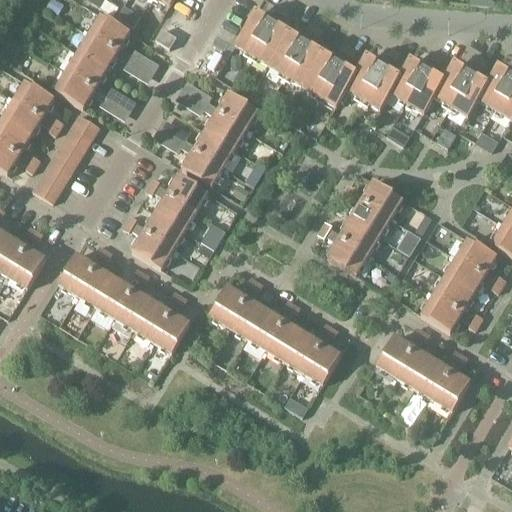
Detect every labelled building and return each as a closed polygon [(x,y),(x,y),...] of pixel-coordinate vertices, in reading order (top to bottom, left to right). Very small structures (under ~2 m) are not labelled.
[(153,0),(170,10),(175,0),(153,0)] [(272,12),(274,14),(282,18),(285,20),(289,14),(276,6),(272,12)] [(251,60),(268,70),(288,37),(276,29),(282,18),(274,14),(268,24),(272,27),(251,60)] [(234,50),(251,60),(272,27),(268,24),(255,16),(234,50)] [(118,56),(120,53),(129,37),(100,19),(88,39),(118,56)] [(309,26),(308,28),(305,33),(308,34),(316,39),(318,41),(322,34),(309,26)] [(155,45),(169,53),(170,52),(169,51),(174,42),(175,43),(176,42),(162,33),(155,45)] [(285,80),(302,91),(322,58),(309,50),(316,39),(308,34),(301,45),(305,47),(285,80)] [(268,70),(285,80),(305,47),(301,45),(288,37),(268,70)] [(126,67),(131,59),(120,53),(118,56),(88,39),(77,57),(106,75),(115,60),(126,67)] [(339,53),(341,55),(349,59),(352,61),(356,55),(343,47),(339,53)] [(383,57),(385,58),(393,63),(396,65),(400,58),(387,50),(383,57)] [(427,60),(429,62),(437,66),(440,68),(444,61),(431,53),(427,60)] [(349,59),(341,55),(335,65),(339,68),(318,101),(336,112),(346,95),(346,94),(355,78),(343,70),(349,59)] [(131,73),(135,67),(139,60),(132,56),(131,59),(126,67),(124,69),(131,73)] [(106,75),(77,57),(65,76),(95,94),(97,90),(106,75)] [(475,57),(473,59),(470,63),(473,65),(481,70),(483,71),(487,65),(475,57)] [(302,91),(318,101),(339,68),(335,65),(322,58),(302,91)] [(393,63),(385,58),(379,69),(383,71),(362,104),(380,115),(390,98),(399,81),(387,73),(393,63)] [(365,61),(355,78),(346,94),(346,95),(362,104),(383,71),(379,69),(365,61)] [(437,66),(429,62),(423,72),(427,75),(406,108),(423,118),(434,101),(443,85),(443,84),(430,77),(437,66)] [(409,64),(399,81),(390,98),(406,108),(427,75),(423,72),(409,64)] [(473,65),(467,76),(470,78),(450,111),(467,122),(478,105),(477,104),(487,88),(474,80),(481,70),(473,65)] [(453,67),(443,84),(443,85),(434,101),(450,111),(470,78),(467,76),(453,67)] [(477,104),(478,105),(494,115),(511,85),(511,79),(510,79),(497,71),(487,88),(477,104)] [(54,95),(83,113),(92,98),(103,104),(108,97),(97,90),(95,94),(65,76),(54,95)] [(511,76),(510,79),(511,79),(511,85),(494,115),(511,125),(511,123),(511,76)] [(42,123),(44,119),(54,104),(24,86),(13,105),(42,123)] [(108,111),(112,104),(116,98),(109,94),(108,97),(103,104),(101,107),(108,111)] [(219,113),(208,107),(204,114),(214,121),(217,117),(246,135),(258,116),(228,98),(219,113)] [(203,100),(199,106),(196,113),(202,117),(204,114),(208,107),(210,104),(203,100)] [(50,133),(55,126),(44,119),(42,123),(13,105),(1,124),(30,142),(40,127),(50,133)] [(205,136),(234,154),(246,135),(217,117),(214,121),(205,136)] [(73,129),(93,142),(99,132),(79,119),(73,129)] [(63,127),(61,126),(56,123),(55,126),(50,133),(49,136),(55,140),(63,127)] [(30,142),(1,124),(0,125),(0,148),(19,160),(21,157),(30,142)] [(88,151),(93,142),(73,129),(67,138),(88,151)] [(223,172),(234,154),(205,136),(196,151),(185,144),(181,152),(191,158),(194,154),(223,172)] [(181,137),(177,144),(173,150),(179,154),(181,152),(185,144),(187,141),(181,137)] [(82,160),(88,151),(67,138),(61,148),(82,160)] [(0,175),(7,180),(17,164),(27,171),(32,163),(21,157),(19,160),(0,148),(0,175)] [(56,157),(76,170),(82,160),(61,148),(56,157)] [(211,192),(223,172),(194,154),(191,158),(182,174),(211,192)] [(70,179),(76,170),(56,157),(50,167),(70,179)] [(40,164),(39,163),(34,160),(32,163),(27,171),(26,173),(32,177),(40,164)] [(65,188),(70,179),(50,167),(44,176),(65,188)] [(499,169),(496,174),(504,179),(507,174),(499,169)] [(59,198),(65,188),(44,176),(38,185),(59,198)] [(169,195),(158,189),(153,197),(164,203),(166,199),(196,217),(207,198),(178,180),(169,195)] [(153,182),(149,189),(145,195),(152,199),(153,197),(158,189),(160,186),(153,182)] [(53,208),(59,198),(38,185),(32,195),(53,208)] [(391,223),(402,204),(373,186),(364,202),(353,195),(348,203),(359,209),(361,205),(391,223)] [(355,192),(351,190),(348,188),(340,201),(347,205),(348,203),(353,195),(355,192)] [(155,218),(184,236),(196,217),(166,199),(164,203),(155,218)] [(350,224),(379,242),(391,223),(361,205),(359,209),(350,224)] [(511,214),(502,230),(511,235),(511,214)] [(173,255),(184,236),(155,218),(146,233),(135,226),(130,234),(141,241),(143,237),(173,255)] [(129,237),(130,234),(135,226),(137,224),(130,220),(122,233),(129,237)] [(330,233),(325,240),(336,247),(338,243),(368,261),(379,242),(350,224),(341,239),(330,233)] [(324,243),(325,240),(330,233),(332,230),(325,226),(317,239),(324,243)] [(511,235),(502,230),(490,249),(511,262),(511,235)] [(26,237),(28,239),(36,244),(39,245),(43,239),(30,231),(26,237)] [(143,237),(141,241),(132,256),(161,274),(173,255),(143,237)] [(28,239),(22,250),(26,252),(8,281),(27,293),(45,264),(29,254),(36,244),(28,239)] [(7,240),(0,251),(0,276),(8,281),(26,252),(22,250),(7,240)] [(338,243),(336,247),(327,262),(356,280),(368,261),(338,243)] [(484,281),(487,277),(496,261),(467,243),(455,263),(484,281)] [(95,257),(98,258),(105,263),(108,264),(112,258),(99,250),(95,257)] [(98,258),(91,269),(95,271),(77,300),(96,312),(114,283),(99,273),(105,263),(98,258)] [(95,271),(91,269),(76,259),(58,289),(77,300),(95,271)] [(493,291),(497,283),(487,277),(484,281),(455,263),(444,282),(473,299),(482,285),(493,291)] [(137,273),(135,275),(133,280),(135,281),(143,286),(146,287),(150,281),(137,273)] [(115,323),(133,335),(151,306),(136,296),(143,286),(135,281),(129,292),(133,294),(115,323)] [(246,288),(248,290),(256,294),(259,296),(263,289),(250,281),(246,288)] [(506,285),(504,284),(499,281),(497,283),(493,291),(491,294),(498,298),(506,285)] [(473,299),(444,282),(432,300),(462,318),(464,314),(473,299)] [(96,312),(115,323),(133,294),(129,292),(114,283),(96,312)] [(248,290),(242,300),(246,303),(228,332),(247,343),(265,314),(250,305),(256,294),(248,290)] [(242,300),(227,291),(209,320),(228,332),(246,303),(242,300)] [(183,310),(186,306),(187,304),(174,296),(170,302),(173,304),(180,309),(183,310)] [(421,320),(450,338),(459,322),(470,328),(475,321),(464,314),(462,318),(432,300),(421,320)] [(173,304),(166,315),(170,317),(152,346),(172,358),(189,329),(174,319),(180,309),(173,304)] [(283,311),(286,313),(294,317),(296,319),(300,312),(287,304),(283,311)] [(151,306),(133,335),(152,346),(170,317),(166,315),(151,306)] [(286,313),(280,323),(283,326),(266,355),(284,366),(302,337),(287,328),(294,317),(286,313)] [(265,314),(247,343),(266,355),(283,326),(280,323),(265,314)] [(483,322),(481,321),(476,318),(475,321),(470,328),(468,331),(475,335),(483,322)] [(321,334),(324,336),(331,340),(334,342),(338,335),(325,327),(321,334)] [(417,331),(416,333),(413,338),(416,340),(423,344),(426,346),(430,339),(417,331)] [(331,340),(324,336),(317,346),(321,349),(303,378),(322,390),(340,360),(325,351),(331,340)] [(284,366),(303,378),(321,349),(317,346),(302,337),(284,366)] [(395,382),(414,393),(432,364),(417,355),(423,344),(416,340),(409,350),(413,352),(395,382)] [(409,350),(394,341),(376,370),(395,382),(413,352),(409,350)] [(451,361),(453,363),(461,367),(464,369),(468,362),(455,354),(451,361)] [(453,363),(447,373),(451,376),(433,405),(452,417),(470,387),(454,378),(461,367),(453,363)] [(432,364),(414,393),(433,405),(451,376),(447,373),(432,364)]
